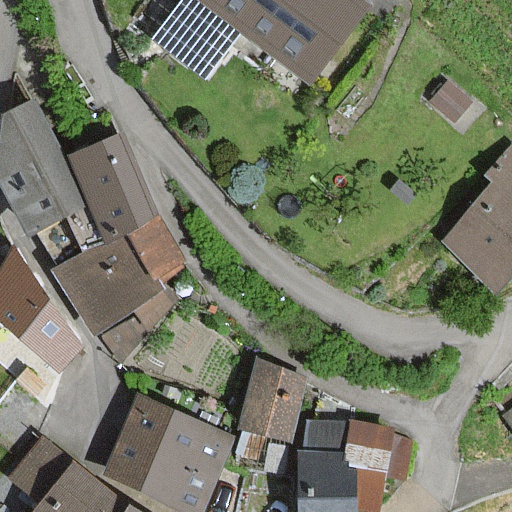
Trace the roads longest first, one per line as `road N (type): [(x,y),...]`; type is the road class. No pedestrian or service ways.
road 1 (residential): [(444,432),(504,343),(465,329),(393,330),(319,299),(232,222),(155,134)]
road 2 (residential): [(444,432),(317,374),(239,308),(187,243),(147,166),(155,134)]
road 3 (residential): [(155,134),(118,86),(82,0)]
